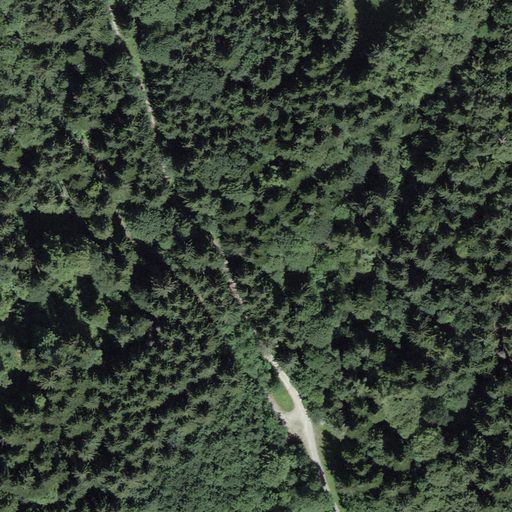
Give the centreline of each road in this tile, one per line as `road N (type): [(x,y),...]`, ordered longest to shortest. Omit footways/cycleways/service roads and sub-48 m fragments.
road 1 (track): [(302,411),(279,412),(198,294),(129,236),(84,139),(0,7)]
road 2 (track): [(302,411),(248,323),(222,246),(174,198),(107,0)]
